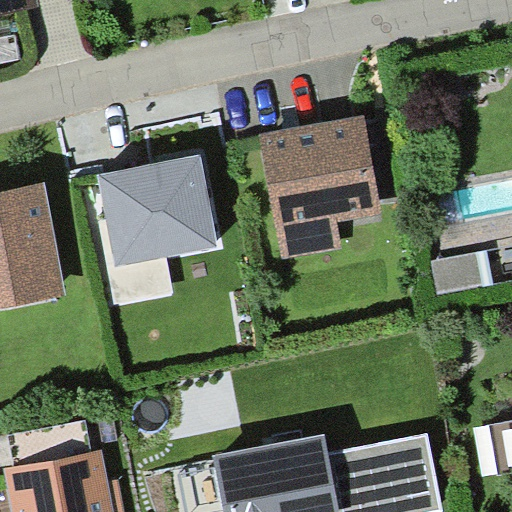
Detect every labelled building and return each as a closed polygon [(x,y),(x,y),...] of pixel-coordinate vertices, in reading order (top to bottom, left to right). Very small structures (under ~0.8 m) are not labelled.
[(366,130),(268,148),(289,262),(337,254),(331,224),(382,215),(366,130)] [(213,240),(196,156),(101,174),(118,259),(213,240)] [(0,302),(52,293),(33,191),(0,197),(0,302)] [(469,258),(432,265),(437,294),(475,287),(469,258)] [(443,511),(430,437),(333,455),(331,443),(216,464),(224,511),(443,511)] [(95,487),(90,461),(10,476),(16,511),(117,511),(112,484),(95,487)]
